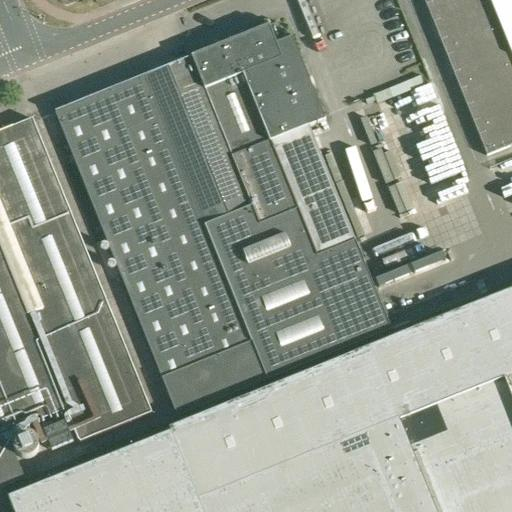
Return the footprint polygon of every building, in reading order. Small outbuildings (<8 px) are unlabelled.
[(424,0),(488,155),(511,145),(511,52),(490,0),(424,0)] [(391,331),(355,241),(309,127),(325,120),(292,38),(285,41),(278,23),(269,26),(55,113),(179,418),(391,331)] [(409,93),(431,85),(428,76),(406,84),(409,93)] [(5,436),(67,411),(79,443),(152,413),(32,119),(0,132),(0,488),(23,480),(5,436)] [(511,511),(511,290),(169,429),(171,434),(9,499),(14,511),(511,511)] [(44,431),(52,451),(64,446),(73,442),(65,422),(44,431)]
